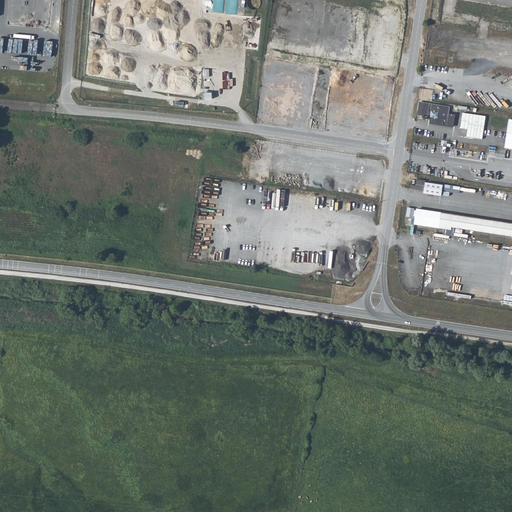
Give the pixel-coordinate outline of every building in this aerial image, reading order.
[(511,11),(459,4),(458,13),(496,18),(496,21),(511,22),(511,11)] [(31,37),(33,15),(23,14),(21,36),(31,37)] [(397,31),(401,33),(403,16),(391,14),(389,28),(397,31)] [(7,21),(8,15),(3,15),(1,34),(16,36),(18,22),(7,21)] [(386,33),(397,35),(397,31),(389,28),(387,27),(386,33)] [(0,44),(0,58),(9,59),(10,45),(0,44)] [(453,56),(457,58),(458,48),(432,45),(431,47),(432,47),(453,56)] [(432,47),(428,46),(425,62),(433,63),(434,55),(445,57),(444,65),(451,66),(453,56),(432,47)] [(449,107),(419,103),(417,115),(430,117),(429,123),(451,126),(453,113),(448,112),(449,107)] [(463,112),(461,128),(468,129),(467,136),(483,138),(486,115),(463,112)] [(511,136),(498,134),(494,163),(511,165),(511,136)] [(363,178),(367,155),(356,154),(352,176),(363,178)] [(406,180),(405,184),(419,186),(419,188),(436,191),(438,181),(421,178),(421,177),(412,176),(411,181),(406,180)] [(511,224),(416,209),(416,211),(413,211),(411,217),(415,217),(414,224),(449,230),(450,226),(511,236),(511,224)]
